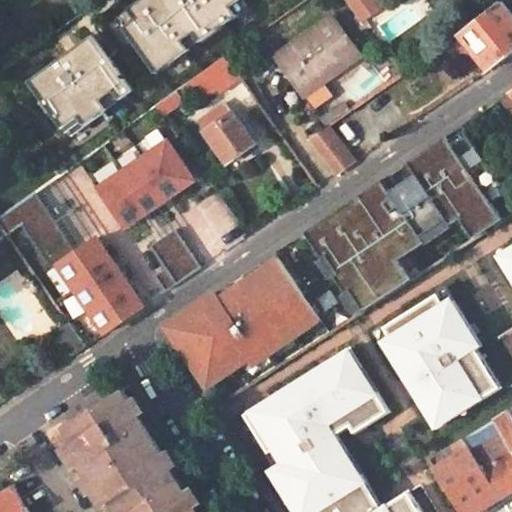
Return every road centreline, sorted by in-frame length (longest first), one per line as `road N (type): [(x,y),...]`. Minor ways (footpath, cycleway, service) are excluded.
road 1 (residential): [(124,337),(511,74)]
road 2 (unknown): [(186,433),(511,223)]
road 3 (residential): [(124,337),(236,511)]
road 4 (residential): [(0,425),(124,337)]
